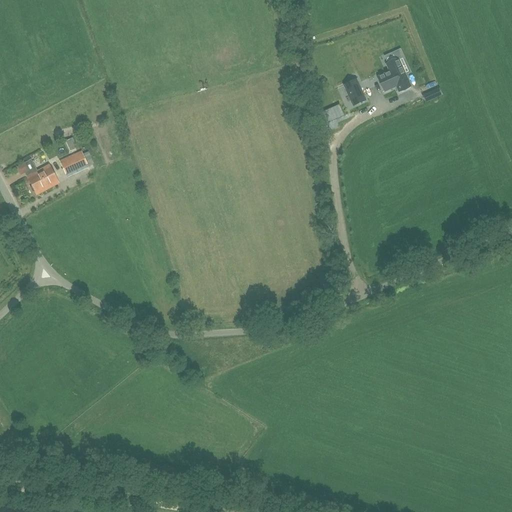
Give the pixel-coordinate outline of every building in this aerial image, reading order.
[(390,72),(384,75),(378,77),(379,81),(385,92),(396,87),(399,92),(411,87),(398,60),(386,65),(390,72)] [(356,81),(344,86),(353,106),(365,101),(356,81)] [(426,102),(431,100),(429,94),(423,97),(426,102)] [(339,105),(317,115),(322,126),(344,116),(339,105)] [(71,152),(76,149),(70,138),(65,141),(71,152)] [(59,161),(66,177),(88,168),(81,151),(59,161)] [(37,195),(58,184),(49,166),(27,177),(32,186),(31,188),(33,192),(35,192),(37,195)]
